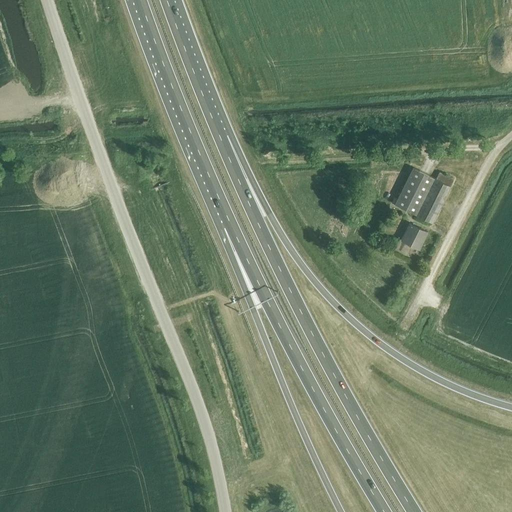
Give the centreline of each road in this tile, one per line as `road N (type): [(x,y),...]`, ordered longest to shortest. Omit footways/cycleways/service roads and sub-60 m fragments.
road 1 (unclassified): [(226,511),(200,407),(93,145),(47,0)]
road 2 (trunk): [(415,511),(304,319),(220,136)]
road 3 (trunk): [(511,406),(410,362),(332,302),(289,249),(220,136)]
road 4 (trunk): [(230,224),(383,511)]
road 5 (trunk): [(230,224),(253,311),(340,511)]
road 6 (trunk): [(138,0),(230,224)]
road 7 (unclassified): [(409,327),(445,245),(511,136)]
road 8 (trunk): [(220,136),(166,0)]
